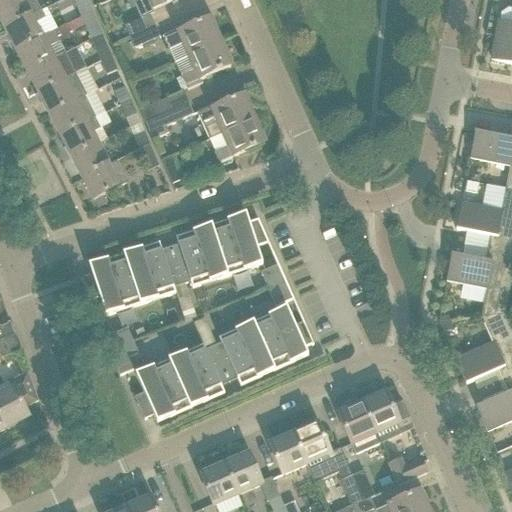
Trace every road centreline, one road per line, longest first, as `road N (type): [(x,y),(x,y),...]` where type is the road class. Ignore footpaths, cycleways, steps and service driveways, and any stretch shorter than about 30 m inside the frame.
road 1 (residential): [(86,484),(368,363),(394,362)]
road 2 (residential): [(7,269),(303,166)]
road 3 (residential): [(86,484),(7,269)]
road 4 (residential): [(303,166),(305,148),(238,0)]
road 5 (residential): [(467,511),(407,372),(394,362)]
road 6 (residential): [(378,202),(423,178),(449,85)]
